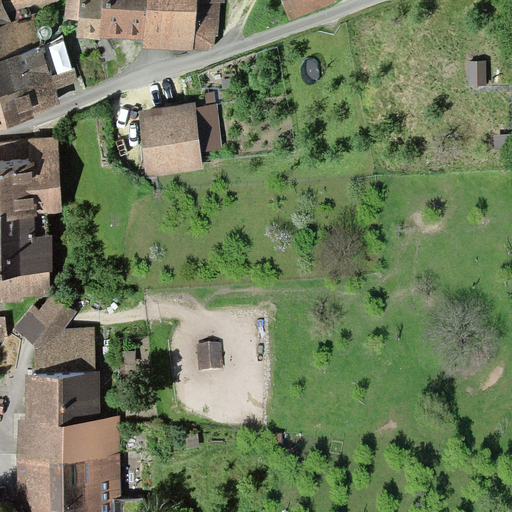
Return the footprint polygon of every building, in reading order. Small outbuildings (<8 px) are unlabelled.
[(0,0),(0,20),(34,13),(32,4),(50,0),(0,0)] [(107,32),(109,0),(88,0),(86,30),(107,32)] [(109,0),(107,32),(148,36),(151,0),(109,0)] [(216,42),(219,0),(151,0),(148,36),(216,42)] [(289,0),(295,16),(339,0),(289,0)] [(0,116),(54,104),(34,13),(0,20),(0,116)] [(197,104),(145,109),(152,171),(203,166),(201,147),(198,113),(197,104)] [(198,113),(201,147),(220,145),(217,111),(198,113)] [(33,157),(0,158),(0,210),(48,209),(63,208),(60,140),(32,141),(33,157)] [(0,265),(51,263),(48,209),(0,210),(0,265)] [(51,263),(0,265),(0,294),(52,292),(51,263)] [(37,343),(37,375),(92,374),(91,329),(60,329),(72,313),(50,296),(19,330),(37,343)] [(222,348),(201,349),(203,373),(224,372),(222,348)] [(29,375),(30,418),(99,416),(99,374),(92,374),(37,375),(29,375)] [(99,416),(30,418),(21,418),(23,511),(116,511),(115,416),(99,416)]
